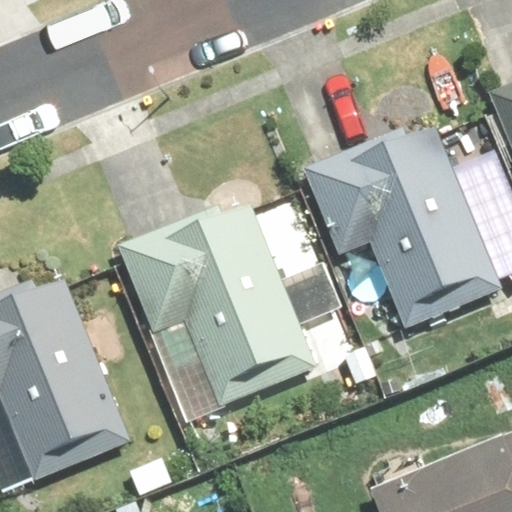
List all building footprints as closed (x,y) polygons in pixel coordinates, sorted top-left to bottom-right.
[(511,88),(488,98),(511,157),(511,88)] [(425,119),(294,172),(332,265),(365,252),(398,333),(497,293),(425,119)] [(248,202),(112,252),(176,422),(312,371),(248,202)] [(61,276),(0,299),(0,500),(130,448),(61,276)] [(511,511),(511,425),(367,486),(378,511),(511,511)]
